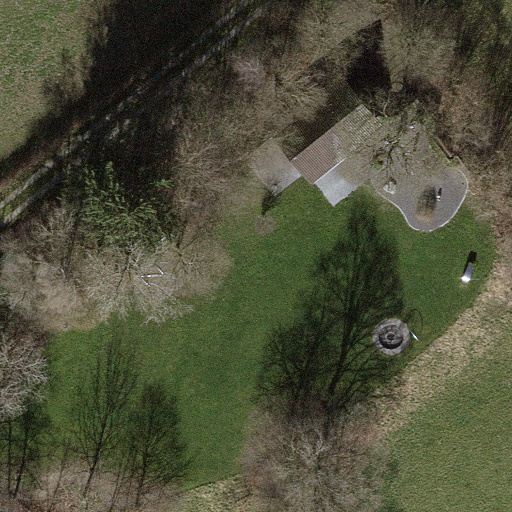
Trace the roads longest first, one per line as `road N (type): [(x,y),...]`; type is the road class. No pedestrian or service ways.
road 1 (motorway): [(511,132),(279,511)]
road 2 (track): [(0,217),(266,0)]
